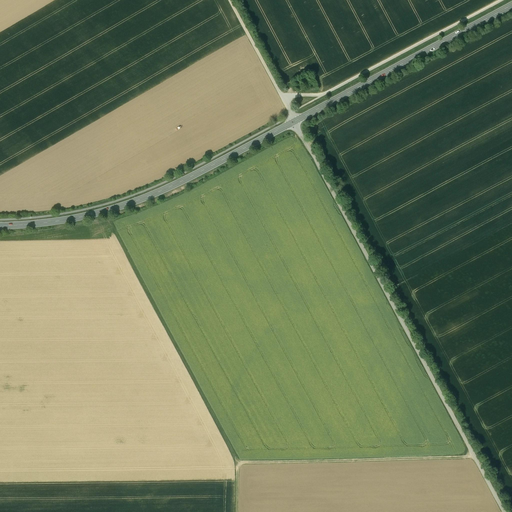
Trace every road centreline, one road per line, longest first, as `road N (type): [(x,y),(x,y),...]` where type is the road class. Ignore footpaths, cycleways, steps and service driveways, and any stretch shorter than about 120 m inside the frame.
road 1 (secondary): [(0,225),(44,224),(164,189),(511,4)]
road 2 (track): [(237,511),(238,461),(473,455)]
road 3 (track): [(497,0),(322,95),(282,99),(294,121)]
